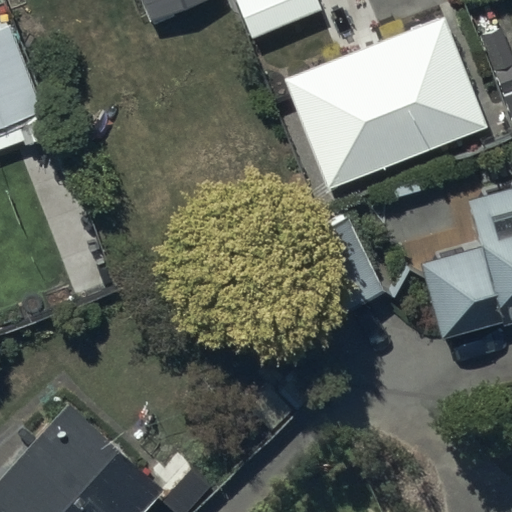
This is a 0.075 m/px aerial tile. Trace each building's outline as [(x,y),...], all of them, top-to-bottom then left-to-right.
[(190,0),(136,0),(143,18),(190,0)] [(314,10),(310,0),(232,0),(247,36),(314,10)] [(479,125),(436,17),(280,78),(323,187),(479,125)] [(46,133),(4,25),(0,26),(0,121),(11,118),(21,143),(46,133)] [(511,119),(511,58),(498,25),(473,36),(508,121),(511,119)] [(511,184),(458,198),(470,245),(414,260),(434,337),(511,316),(511,184)] [(335,312),(379,288),(338,214),(294,238),(335,312)] [(138,511),(159,490),(62,402),(0,469),(0,511),(138,511)]
